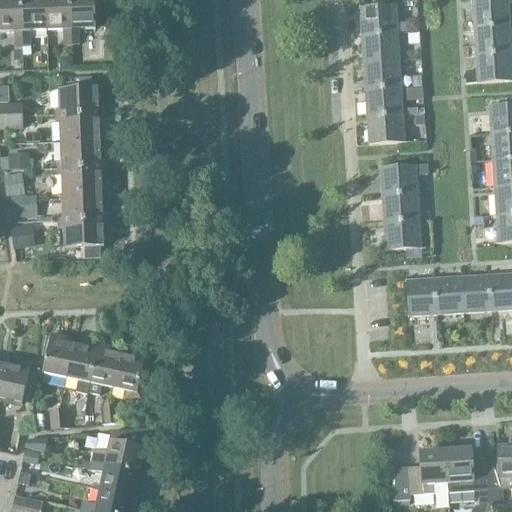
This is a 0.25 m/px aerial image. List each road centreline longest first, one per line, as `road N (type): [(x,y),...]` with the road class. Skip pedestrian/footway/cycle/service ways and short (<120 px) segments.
road 1 (residential): [(289,397),(268,347),(243,0)]
road 2 (residential): [(365,393),(340,0)]
road 3 (residential): [(365,393),(511,385)]
